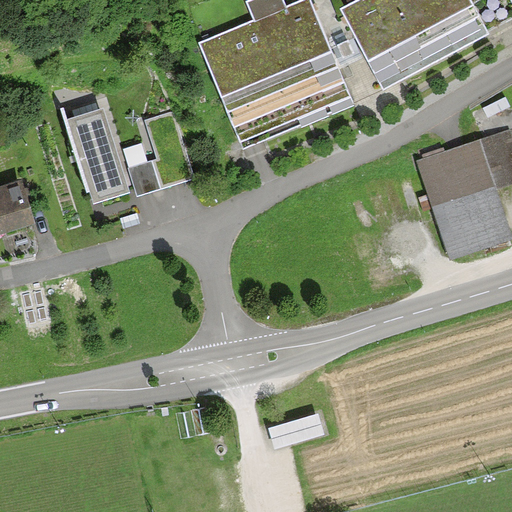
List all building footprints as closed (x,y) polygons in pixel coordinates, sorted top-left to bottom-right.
[(200,45),(243,149),(356,103),(312,0),(307,0),(288,8),(284,0),(253,0),(244,4),(252,23),(200,45)] [(488,36),(469,0),(362,0),(342,11),(384,95),(488,36)] [(103,113),(66,125),(93,209),(130,197),(103,113)] [(172,115),(147,123),(160,161),(154,163),(163,189),(194,179),(172,115)] [(511,189),(511,138),(510,133),(417,163),(451,264),(511,243),(511,230),(500,194),(511,189)] [(133,164),(149,160),(146,145),(130,149),(133,164)] [(151,164),(130,171),(139,196),(160,190),(151,164)] [(24,194),(20,182),(0,188),(0,238),(35,227),(24,194)] [(277,443),(328,434),(324,412),(273,422),(277,443)]
